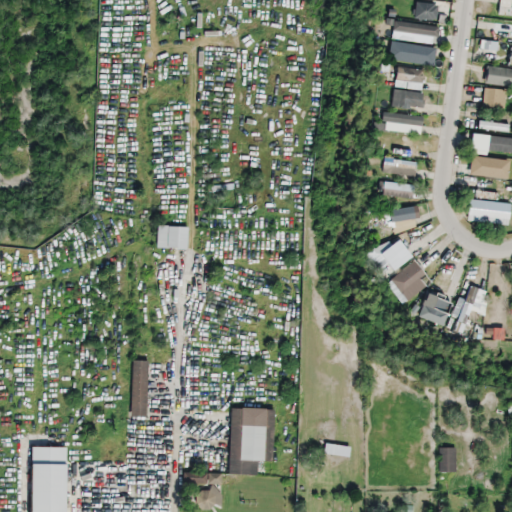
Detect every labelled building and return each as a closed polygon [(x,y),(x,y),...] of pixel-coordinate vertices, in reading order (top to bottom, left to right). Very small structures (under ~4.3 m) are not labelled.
[(436,5),(414,3),(413,19),(434,21),(436,5)] [(436,38),(437,28),(394,21),(392,31),(436,38)] [(492,61),(493,47),(475,47),(475,61),(492,61)] [(389,60),(431,65),(432,57),(390,52),(389,60)] [(511,88),(511,69),(487,66),(484,84),(511,88)] [(424,72),(397,67),(393,86),(420,92),(424,72)] [(483,107),(503,109),(505,91),(485,89),(483,107)] [(391,107),(421,110),(423,93),(392,91),(391,107)] [(422,118),(382,112),(380,122),(420,128),(422,118)] [(477,129),(507,133),(509,125),(478,121),(477,129)] [(511,153),(511,137),(471,136),(470,151),(511,153)] [(415,161),(383,160),(382,175),(415,176),(415,161)] [(504,169),(474,165),(472,174),(502,178),(504,169)] [(411,198),(411,184),(380,183),(380,197),(411,198)] [(495,194),(472,191),(472,196),(494,200),(495,194)] [(506,224),(509,205),(470,200),(467,218),(506,224)] [(393,234),(416,228),(410,206),(387,213),(393,234)] [(156,250),(186,250),(186,227),(156,227),(156,250)] [(386,252),(420,241),(418,233),(383,244),(386,252)] [(403,300),(422,289),(417,280),(424,277),(415,263),(390,278),(403,300)] [(459,283),(452,280),(440,310),(422,304),(417,318),(442,327),(459,283)] [(462,333),(470,307),(481,311),(487,292),(468,286),(454,330),(462,333)] [(146,361),(130,361),(130,417),(146,417),(146,361)] [(227,475),(258,476),(258,465),(271,466),(273,409),(230,408),(227,475)] [(64,511),(65,448),(30,448),(29,511),(64,511)] [(455,448),(438,448),(438,473),(455,473),(455,448)] [(221,473),(183,473),(183,485),(204,485),(204,493),(196,493),(196,509),(221,509),(221,473)]
